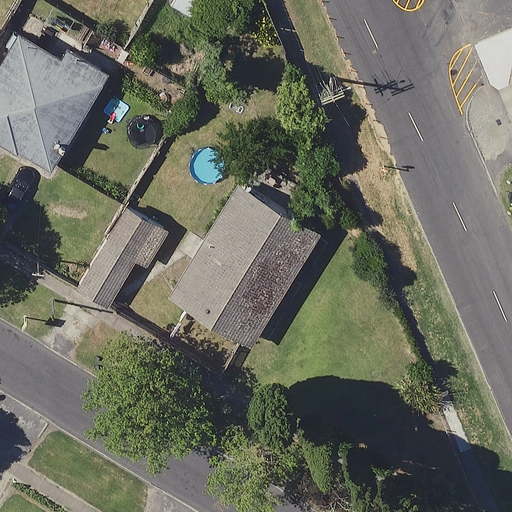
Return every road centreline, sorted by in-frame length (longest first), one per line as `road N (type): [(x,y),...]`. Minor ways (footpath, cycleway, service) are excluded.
road 1 (residential): [(370,0),(511,332)]
road 2 (residential): [(0,355),(258,511)]
